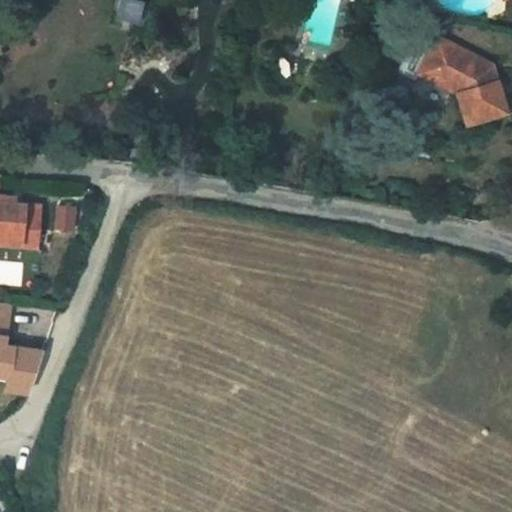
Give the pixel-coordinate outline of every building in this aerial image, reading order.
[(427,29),(407,65),(442,85),(451,117),(491,107),(483,75),(478,77),(473,55),(427,29)] [(0,245),(7,247),(10,232),(25,235),(29,216),(8,212),(9,200),(0,198),(0,245)] [(53,204),(53,228),(73,228),(74,204),(53,204)] [(25,235),(10,232),(7,247),(22,250),(25,235)] [(0,322),(3,304),(0,303),(0,377),(6,379),(4,390),(27,395),(35,353),(0,346),(0,322)]
